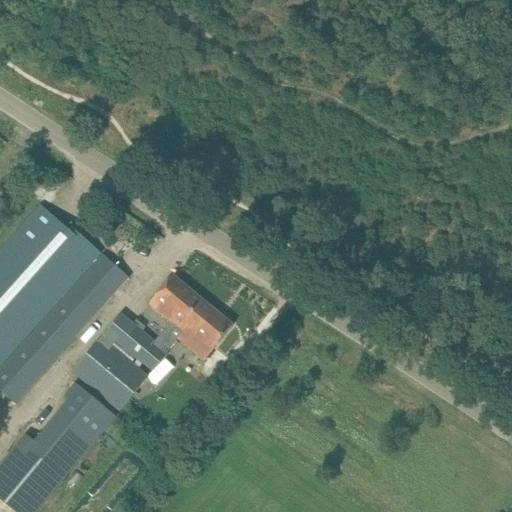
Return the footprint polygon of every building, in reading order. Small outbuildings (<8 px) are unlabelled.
[(27,221),(0,251),(0,365),(100,254),(71,227),(68,230),(41,206),(27,221)] [(103,256),(0,370),(0,389),(1,391),(16,404),(115,293),(128,278),(103,256)] [(183,332),(178,339),(204,360),(233,326),(172,276),(149,304),(174,325),(183,332)] [(152,372),(178,339),(183,332),(174,325),(167,333),(164,331),(154,343),(121,314),(73,372),(120,411),(148,376),(112,346),(116,342),(152,372)] [(201,392),(195,399),(202,405),(208,410),(213,403),(222,391),(209,381),(201,392)] [(70,401),(63,411),(97,439),(115,417),(80,389),(70,401)] [(202,405),(192,417),(203,425),(213,413),(208,410),(202,405)]
